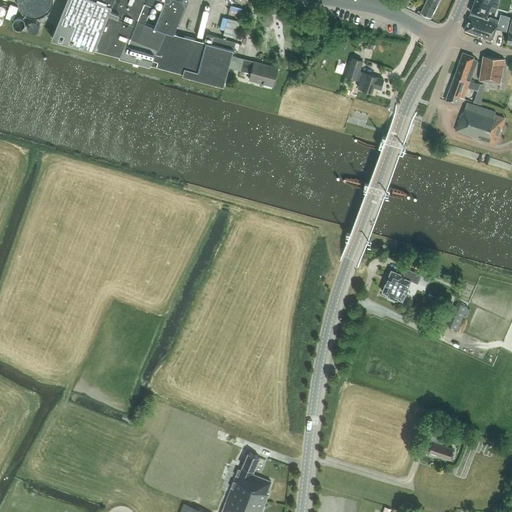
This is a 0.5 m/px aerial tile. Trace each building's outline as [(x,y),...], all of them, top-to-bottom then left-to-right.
[(29,0),(28,6),(51,11),(53,0),(29,0)] [(66,0),(51,38),(94,49),(119,56),(118,58),(149,66),(150,64),(183,73),(182,75),(224,86),(226,78),(229,67),(232,55),(236,42),(206,34),(204,41),(174,33),(176,27),(185,5),(182,0),(66,0)] [(426,0),(421,12),(431,17),(438,0),(426,0)] [(495,12),(496,8),(475,0),(471,12),(485,17),(486,15),(487,16),(489,10),(495,12)] [(474,0),(475,0),(496,8),(499,0),(474,0)] [(14,21),(18,7),(10,4),(6,18),(14,21)] [(510,17),(500,15),(499,21),(490,18),(488,19),(487,20),(470,15),(464,30),(492,39),(496,28),(506,31),(507,27),(510,17)] [(239,21),(227,17),(222,35),(235,38),(239,21)] [(470,81),(471,78),(478,60),(473,58),(474,57),(463,52),(454,75),(470,81)] [(232,55),(229,67),(240,70),(251,73),(249,80),(273,86),(278,67),(244,58),(232,55)] [(500,84),(504,59),(483,56),(479,80),(500,84)] [(380,89),(383,79),(359,71),(363,61),(352,57),(346,76),(360,81),(358,88),(372,92),(373,87),(380,89)] [(464,98),(468,86),(470,81),(454,75),(445,100),(457,105),(460,97),(464,98)] [(495,145),(504,118),(495,115),(496,112),(466,103),(463,113),(461,113),(455,131),(479,138),(479,140),(495,145)] [(365,182),(363,188),(388,195),(390,189),(365,182)] [(401,300),(409,282),(410,281),(417,284),(421,274),(405,268),(402,275),(391,270),(382,292),(401,300)] [(467,307),(457,302),(447,325),(451,327),(457,329),(467,307)] [(444,439),(435,435),(427,433),(424,443),(431,446),(429,451),(449,458),(452,449),(442,445),(444,439)] [(239,469),(221,511),(260,511),(268,493),(266,492),(271,481),(252,474),(259,457),(248,452),(241,470),(239,469)]
